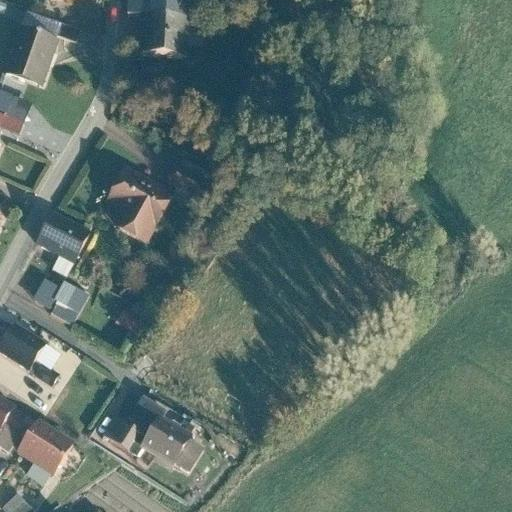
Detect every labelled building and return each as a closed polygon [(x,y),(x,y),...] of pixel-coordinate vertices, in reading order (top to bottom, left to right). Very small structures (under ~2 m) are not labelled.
[(127,0),(126,20),(137,21),(135,62),(184,64),(187,21),(199,0),(201,0),(127,0)] [(79,45),(84,33),(64,26),(59,39),(79,45)] [(5,77),(45,91),(62,44),(22,30),(5,77)] [(18,100),(0,92),(0,111),(10,116),(18,100)] [(2,130),(22,138),(26,128),(6,120),(2,130)] [(172,198),(123,172),(104,207),(119,215),(109,232),(144,251),(170,204),(188,214),(194,204),(196,205),(206,186),(204,185),(210,175),(182,160),(177,170),(175,169),(165,188),(175,193),(172,198)] [(71,270),(88,238),(51,219),(35,251),(57,262),(50,275),(64,283),(66,280),(72,284),(75,278),(68,275),(71,270)] [(49,320),(71,332),(77,319),(78,319),(87,300),(61,287),(52,306),(55,308),(49,320)] [(114,327),(133,338),(144,321),(125,310),(114,327)] [(56,360),(45,352),(15,331),(0,352),(0,361),(26,379),(34,367),(41,371),(34,381),(50,392),(59,379),(72,361),(61,353),(56,360)] [(223,399),(238,381),(204,354),(189,373),(223,399)] [(142,457),(171,475),(192,442),(189,440),(190,438),(194,432),(183,425),(179,431),(171,426),(169,428),(162,423),(165,418),(162,416),(141,402),(125,428),(114,421),(102,440),(134,461),(138,463),(142,457)] [(35,426),(0,404),(0,456),(6,461),(18,443),(22,446),(35,426)] [(51,483),(73,449),(36,425),(14,459),(29,469),(22,481),(42,494),(50,483),(51,483)] [(3,511),(28,511),(15,500),(3,511)]
